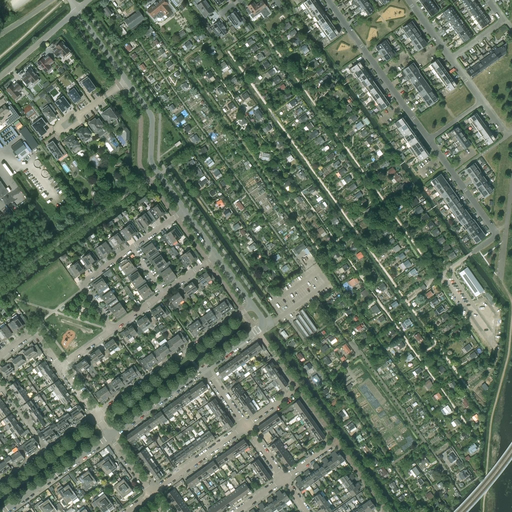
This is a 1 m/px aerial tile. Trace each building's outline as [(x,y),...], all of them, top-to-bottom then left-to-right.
[(171,10),(167,5),(168,4),(164,0),(160,0),(157,3),(157,2),(156,3),(157,3),(155,4),(147,11),(152,17),(155,15),(157,17),(160,18),(164,15),(165,15),(168,18),(173,13),(171,11),(171,10)] [(213,12),(208,5),(204,0),(200,0),(202,3),(200,4),(198,6),(200,9),(200,10),(205,17),(213,12)] [(305,9),(315,2),(314,0),(307,0),(301,4),(305,9)] [(365,0),(359,0),(354,4),(357,8),(367,1),(365,0)] [(465,8),(475,1),(475,0),(474,1),(472,0),(467,0),(463,3),(466,7),(465,8)] [(271,14),(262,1),(256,6),(253,3),(247,7),(248,8),(245,10),(249,15),(250,15),(252,19),(260,13),(264,19),(270,15),(271,14)] [(357,8),(355,10),(357,12),(359,11),(360,12),(359,14),(370,6),(367,1),(357,8)] [(424,8),(427,12),(437,5),(434,1),(432,2),(424,8)] [(467,13),(478,5),(477,5),(475,3),(476,2),(475,1),(465,8),(468,12),(467,12),(467,13)] [(308,14),(319,6),(315,2),(305,9),(308,14)] [(427,12),(430,17),(432,16),(440,10),(437,5),(427,12)] [(470,17),(481,9),(480,9),(478,7),(479,7),(478,5),(467,13),(470,17)] [(312,18),(322,11),(319,6),(308,14),(312,18)] [(370,6),(359,14),(361,17),(363,16),(364,17),(367,15),(368,14),(369,15),(372,13),(371,12),(374,10),(370,6)] [(445,17),(454,11),(451,6),(442,13),(443,15),(444,14),(446,16),(445,17)] [(112,13),(113,12),(111,9),(110,9),(108,7),(105,8),(104,8),(103,9),(103,10),(102,10),(107,17),(110,15),(112,17),(114,16),(112,13)] [(475,19),(484,13),(483,14),(481,11),(482,11),(481,9),(470,17),(472,15),(475,19)] [(130,29),(144,19),(139,12),(139,11),(124,21),(126,24),(130,29)] [(242,21),(240,18),(235,11),(227,17),(234,27),(242,21)] [(317,22),(325,15),(322,11),(312,18),(312,19),(314,17),(317,22)] [(448,21),(457,15),(454,11),(445,17),(448,21)] [(478,24),(487,17),(486,18),(484,16),(485,15),(484,13),(475,19),(478,24)] [(319,27),(329,20),(325,15),(317,22),(315,23),(319,27)] [(451,25),(460,19),(457,15),(448,21),(449,23),(450,22),(452,24),(451,25)] [(488,24),(489,23),(487,20),(488,19),(487,17),(478,24),(482,28),(488,24)] [(454,30),(463,23),(460,19),(451,25),(452,27),(453,26),(455,29),(454,29),(454,30)] [(322,32),(331,25),(328,21),(329,20),(319,27),(322,32)] [(225,29),(224,27),(223,26),(223,25),(222,23),(221,24),(219,21),(213,25),(215,27),(213,29),(217,34),(219,33),(219,34),(220,35),(221,37),(227,32),(225,29)] [(284,31),(292,26),(289,22),(281,27),(284,31)] [(404,34),(414,27),(412,25),(413,24),(412,22),(405,26),(404,25),(402,27),(403,28),(401,29),(404,34)] [(457,34),(466,27),(463,23),(454,30),(455,31),(456,30),(458,33),(457,33),(457,34)] [(325,36),(335,30),(331,25),(322,32),(325,36)] [(126,34),(121,26),(118,27),(124,35),(126,34)] [(409,37),(418,30),(416,28),(415,29),(414,27),(404,34),(406,33),(409,37)] [(460,38),(469,32),(466,27),(457,34),(460,38)] [(329,41),(337,35),(338,34),(335,30),(325,36),(329,41)] [(412,42),(420,36),(418,33),(420,33),(418,30),(409,37),(412,42)] [(466,41),(472,36),(469,32),(460,38),(461,39),(462,39),(465,42),(466,40),(466,41)] [(414,47),(423,40),(420,36),(412,42),(413,44),(412,45),(414,47)] [(378,52),(390,44),(387,40),(384,41),(384,40),(380,43),(380,44),(375,48),(378,52)] [(417,51),(427,45),(423,40),(414,47),(417,51)] [(187,49),(192,46),(189,41),(184,45),(187,49)] [(505,54),(506,43),(504,44),(502,41),(495,46),(502,56),(505,54)] [(66,58),(70,54),(70,53),(70,54),(69,52),(69,51),(61,42),(56,47),(57,48),(53,52),(57,57),(62,54),(64,56),(66,57),(66,58)] [(383,56),(392,49),(389,45),(390,44),(378,52),(380,55),(381,54),(383,56)] [(303,53),(308,49),(305,45),(300,48),(303,53)] [(502,56),(495,46),(491,49),(489,47),(489,48),(498,59),(502,56)] [(498,59),(489,48),(486,50),(488,52),(486,53),(493,62),(498,59)] [(386,60),(397,53),(395,50),(394,51),(392,49),(383,56),(386,60)] [(259,61),(264,58),(261,53),(256,56),(259,61)] [(493,62),(486,53),(482,56),(481,54),(489,65),(493,62)] [(489,65),(481,54),(478,57),(479,58),(478,59),(484,69),(489,65)] [(48,71),(51,69),(50,68),(51,67),(49,65),(53,61),(48,56),(44,60),(43,58),(37,63),(45,72),(47,70),(48,71)] [(433,69),(440,64),(437,59),(429,65),(433,69)] [(484,69),(478,59),(473,62),(480,72),(484,69)] [(314,68),(319,65),(316,60),(310,64),(314,68)] [(265,69),(270,66),(267,61),(262,64),(265,69)] [(222,71),(228,67),(224,62),(219,66),(222,71)] [(357,63),(349,70),(352,74),(352,75),(353,74),(363,67),(360,64),(359,62),(357,63)] [(480,72),(473,62),(469,65),(476,75),(480,72)] [(405,76),(416,68),(413,63),(402,71),(405,75),(405,76)] [(436,74),(444,68),(440,64),(433,69),(436,74)] [(476,75),(469,65),(464,69),(466,72),(471,78),(476,75)] [(363,67),(353,74),(356,79),(366,72),(363,67)] [(408,80),(418,73),(417,71),(418,70),(416,68),(405,76),(408,80)] [(439,78),(447,72),(444,68),(436,74),(439,78)] [(35,85),(39,81),(39,80),(38,79),(38,78),(30,69),(25,74),(26,75),(22,79),(26,84),(31,81),(33,83),(35,84),(35,85)] [(270,77),(275,74),(272,69),(267,72),(270,77)] [(366,72),(356,79),(359,83),(369,76),(366,72)] [(442,82),(450,77),(447,72),(439,78),(442,82)] [(411,85),(421,77),(418,73),(408,80),(411,85)] [(275,85),(281,81),(277,76),(272,80),(275,85)] [(359,83),(359,84),(362,88),(362,89),(364,87),(373,81),(369,76),(359,83)] [(95,88),(87,77),(78,83),(82,88),(84,86),(89,92),(95,88)] [(233,85),(238,82),(235,77),(230,80),(233,85)] [(414,89),(425,82),(421,77),(411,85),(414,89)] [(445,87),(453,81),(450,77),(442,82),(445,87)] [(373,81),(364,87),(367,91),(376,85),(373,81)] [(455,87),(457,86),(453,81),(445,87),(449,92),(455,87)] [(418,93),(428,86),(425,82),(414,89),(415,89),(417,88),(418,90),(417,91),(418,93)] [(16,101),(21,96),(19,95),(20,94),(18,92),(22,88),(17,83),(13,87),(12,85),(6,90),(14,99),(15,99),(16,100),(16,101)] [(376,85),(367,91),(371,96),(379,90),(376,85)] [(80,98),(76,93),(79,91),(75,86),(73,88),(73,89),(67,93),(74,103),(76,102),(77,103),(80,101),(79,100),(80,98)] [(220,95),(224,91),(221,86),(216,90),(220,95)] [(421,98),(431,90),(428,86),(418,93),(421,98)] [(371,96),(369,97),(373,102),(374,101),(383,95),(379,90),(371,96)] [(424,102),(434,95),(431,90),(421,98),(424,102)] [(336,99),(341,95),(337,91),(332,94),(336,99)] [(244,101),(249,97),(246,92),(241,96),(244,101)] [(286,100),(291,96),(288,92),(283,96),(286,100)] [(383,95),(374,101),(377,105),(377,106),(386,99),(383,95)] [(433,102),(437,99),(434,95),(424,102),(427,107),(430,105),(430,106),(434,103),(433,102)] [(70,106),(64,99),(63,97),(61,98),(60,97),(59,97),(56,99),(56,100),(57,101),(55,102),(62,112),(70,106)] [(377,105),(376,106),(376,107),(380,111),(389,104),(386,99),(377,106),(377,105)] [(2,117),(9,111),(4,105),(0,108),(0,120),(3,118),(2,117)] [(55,117),(52,112),(54,110),(50,105),(47,106),(43,109),(44,111),(42,112),(50,121),(55,117)] [(116,118),(109,108),(101,114),(108,124),(109,123),(110,125),(117,121),(116,118)] [(8,119),(4,122),(7,126),(19,117),(15,111),(11,114),(7,118),(8,119)] [(470,124),(479,118),(476,113),(466,120),(470,124)] [(303,123),(308,119),(305,114),(299,118),(303,123)] [(400,118),(394,123),(397,128),(396,129),(405,122),(402,117),(400,118)] [(46,132),(42,127),(46,124),(41,118),(40,119),(39,118),(33,123),(33,124),(32,125),(36,131),(37,131),(41,136),(46,132)] [(242,126),(247,123),(243,118),(238,121),(242,126)] [(473,128),(482,122),(479,118),(470,124),(470,125),(470,124),(473,128)] [(107,131),(103,125),(98,119),(96,121),(95,119),(89,123),(96,133),(99,137),(107,131)] [(405,122),(396,129),(399,134),(408,127),(409,127),(405,122)] [(478,132),(485,126),(482,122),(473,128),(473,129),(475,128),(478,132)] [(308,131),(313,127),(310,123),(305,126),(308,131)] [(10,126),(0,132),(0,145),(16,134),(10,126)] [(451,138),(461,131),(457,126),(451,131),(446,134),(449,138),(450,137),(451,138)] [(481,136),(489,131),(485,126),(478,132),(481,136)] [(38,146),(25,127),(19,131),(32,150),(38,146)] [(82,128),(76,132),(83,142),(84,141),(85,142),(89,140),(88,139),(89,138),(91,136),(90,134),(92,132),(87,127),(83,130),(82,128)] [(408,127),(399,134),(401,133),(404,137),(412,132),(412,131),(409,127),(408,127)] [(314,138),(319,135),(315,130),(310,133),(314,138)] [(454,142),(464,135),(461,131),(451,138),(454,142)] [(484,141),(492,135),(489,131),(481,136),(484,141)] [(404,137),(402,138),(406,143),(407,142),(415,136),(412,132),(404,137)] [(194,143),(199,139),(196,134),(190,138),(194,143)] [(82,149),(73,136),(72,135),(64,141),(73,153),(77,150),(78,152),(82,149)] [(457,147),(467,140),(464,135),(454,142),(457,147)] [(494,141),(495,140),(492,135),(484,141),(488,145),(494,141)] [(415,136),(407,142),(411,147),(418,141),(419,141),(415,136)] [(464,149),(470,145),(467,140),(457,147),(456,148),(458,151),(460,150),(461,151),(464,149)] [(411,147),(409,148),(412,152),(412,153),(414,151),(422,146),(418,141),(411,147)] [(16,155),(25,148),(20,142),(11,149),(16,155)] [(66,152),(60,144),(56,147),(53,143),(52,142),(47,145),(57,159),(60,157),(60,158),(62,157),(61,156),(62,156),(62,155),(66,152)] [(373,154),(379,149),(376,144),(372,147),(373,149),(371,150),(373,154)] [(414,151),(412,153),(415,157),(425,150),(422,145),(422,146),(414,151)] [(425,150),(415,157),(419,162),(427,156),(429,155),(425,150)] [(335,169),(341,165),(338,160),(332,165),(335,169)] [(469,175),(479,167),(475,163),(465,170),(469,175)] [(390,175),(395,172),(392,167),(387,171),(390,175)] [(472,179),(480,173),(478,171),(479,170),(478,168),(479,167),(469,175),(472,179)] [(341,176),(346,172),(343,168),(337,172),(341,176)] [(301,179),(306,176),(302,171),(298,174),(301,179)] [(474,184),(483,177),(480,173),(472,179),(473,181),(472,182),(474,184)] [(441,174),(431,181),(434,185),(435,185),(444,179),(441,174)] [(478,188),(486,182),(483,177),(474,184),(475,186),(476,185),(478,188)] [(434,185),(433,186),(436,191),(446,184),(444,182),(445,181),(444,179),(435,185),(434,185)] [(289,187),(292,185),(288,180),(282,184),(285,189),(288,187),(289,187)] [(0,198),(8,192),(0,181),(0,198)] [(480,193),(489,186),(486,182),(478,188),(480,190),(478,191),(480,193)] [(446,184),(436,191),(439,195),(440,195),(441,194),(450,187),(449,185),(447,186),(446,184)] [(488,194),(493,191),(489,186),(480,193),(483,197),(485,196),(485,197),(489,195),(488,194)] [(450,187),(441,194),(444,198),(444,199),(452,193),(451,190),(452,190),(450,187)] [(444,198),(442,200),(445,204),(457,196),(455,194),(454,195),(452,193),(444,199),(444,198)] [(457,196),(445,204),(448,209),(450,207),(459,201),(457,199),(458,198),(457,196)] [(459,201),(450,207),(453,212),(462,206),(459,201)] [(0,202),(0,216),(2,218),(12,211),(8,205),(4,207),(0,202)] [(166,213),(159,203),(153,208),(159,216),(161,214),(163,216),(166,213)] [(418,214),(423,211),(420,206),(415,209),(418,214)] [(453,212),(451,213),(455,218),(465,210),(462,206),(453,212)] [(159,216),(153,208),(147,212),(154,222),(157,220),(156,218),(159,216)] [(465,210),(455,218),(458,222),(459,221),(468,215),(465,210)] [(154,222),(147,212),(141,216),(146,225),(149,223),(150,224),(154,222)] [(424,222),(429,218),(426,213),(421,217),(424,222)] [(468,215),(459,221),(460,223),(461,223),(463,225),(471,219),(468,215)] [(146,225),(141,216),(134,221),(142,231),(145,228),(144,226),(146,225)] [(337,225),(340,223),(338,221),(335,216),(330,220),(333,225),(335,223),(337,225)] [(463,225),(461,226),(464,231),(466,229),(476,223),(474,220),(473,221),(471,219),(463,225)] [(429,229),(434,226),(431,221),(426,225),(429,229)] [(139,233),(132,223),(125,227),(131,235),(134,234),(135,235),(139,233)] [(476,223),(466,229),(469,233),(469,234),(478,228),(476,226),(477,225),(476,223)] [(183,236),(176,226),(172,229),(173,231),(171,232),(176,241),(183,236)] [(131,235),(125,227),(119,232),(126,242),(130,239),(128,237),(131,235)] [(320,235),(325,232),(321,227),(317,230),(320,235)] [(469,233),(468,235),(471,239),(473,238),(472,238),(482,231),(480,229),(479,230),(478,228),(469,234),(469,233)] [(482,231),(472,238),(473,238),(476,243),(476,242),(477,243),(481,241),(480,240),(485,236),(482,231)] [(126,242),(119,232),(113,236),(119,244),(122,242),(123,244),(126,242)] [(176,241),(171,232),(168,234),(167,233),(163,235),(170,245),(176,241)] [(119,244),(113,236),(107,240),(114,250),(118,248),(116,246),(119,244)] [(114,250),(107,240),(101,245),(107,253),(109,251),(111,253),(114,250)] [(155,247),(150,241),(140,248),(143,251),(145,250),(147,253),(155,247)] [(299,252),(305,247),(302,243),(296,247),(292,250),(296,256),(300,253),(299,252)] [(107,253),(101,245),(95,249),(102,259),(105,257),(104,255),(107,253)] [(149,260),(159,253),(155,247),(147,253),(148,256),(147,257),(149,260)] [(199,258),(191,249),(185,253),(191,261),(194,259),(195,261),(199,258)] [(99,261),(92,251),(86,256),(91,264),(94,262),(95,264),(99,261)] [(359,260),(364,256),(360,252),(355,255),(359,260)] [(450,260),(456,256),(453,252),(447,256),(450,260)] [(163,259),(159,253),(149,260),(152,264),(153,262),(155,265),(163,259)] [(191,261),(185,253),(179,257),(186,267),(190,265),(188,263),(191,261)] [(91,264),(86,256),(79,260),(87,270),(90,268),(89,266),(91,264)] [(131,264),(129,261),(131,260),(128,257),(118,264),(123,270),(131,264)] [(166,263),(163,259),(155,265),(157,268),(155,269),(158,272),(168,265),(166,263)] [(87,270),(79,260),(73,264),(79,273),(82,271),(83,272),(87,270)] [(404,270),(411,265),(408,260),(401,265),(404,270)] [(79,273),(73,264),(67,269),(74,279),(78,276),(77,275),(79,273)] [(127,276),(137,269),(134,266),(133,267),(131,264),(123,270),(127,276)] [(172,271),(168,265),(158,272),(160,276),(162,275),(164,277),(172,271)] [(467,268),(459,273),(463,279),(466,283),(472,291),(473,293),(481,288),(467,268)] [(139,276),(138,274),(139,272),(137,269),(127,276),(131,282),(139,276)] [(167,285),(177,278),(172,271),(164,277),(166,280),(164,281),(167,285)] [(216,280),(212,274),(209,276),(206,272),(202,275),(207,283),(212,279),(213,282),(216,280)] [(274,273),(269,277),(273,282),(278,279),(274,273)] [(207,283),(202,275),(197,279),(200,283),(198,284),(202,290),(204,288),(202,286),(207,283)] [(105,283),(100,276),(91,283),(93,287),(95,286),(97,288),(105,283)] [(136,288),(146,281),(143,278),(141,279),(139,276),(131,282),(136,288)] [(148,289),(146,286),(148,285),(146,281),(136,288),(140,294),(148,289)] [(202,290),(198,284),(195,286),(192,282),(188,285),(193,293),(197,289),(199,292),(202,290)] [(99,296),(109,289),(105,283),(97,288),(99,291),(97,292),(99,296)] [(193,293),(188,285),(183,289),(186,293),(184,295),(188,300),(190,298),(188,296),(193,293)] [(114,295),(109,289),(99,296),(102,299),(104,298),(105,301),(114,295)] [(145,301),(154,294),(152,290),(150,291),(148,289),(140,294),(145,301)] [(188,300),(184,295),(181,296),(178,292),(173,295),(179,303),(183,300),(185,302),(188,300)] [(108,308),(118,301),(114,295),(105,301),(107,303),(106,305),(108,308)] [(179,303),(173,295),(169,299),(172,303),(169,305),(173,310),(176,308),(174,306),(179,303)] [(234,309),(227,299),(220,304),(226,312),(230,309),(231,311),(234,309)] [(122,307),(118,301),(108,308),(111,311),(112,310),(114,313),(122,307)] [(394,309),(399,305),(396,301),(390,304),(394,309)] [(226,312),(220,304),(214,309),(220,318),(223,316),(222,315),(226,312)] [(160,305),(155,309),(160,316),(165,313),(167,315),(169,313),(165,308),(163,309),(160,305)] [(374,314),(379,310),(375,305),(370,308),(374,314)] [(117,320),(127,313),(122,307),(114,313),(116,315),(114,317),(117,320)] [(155,309),(150,312),(153,316),(151,318),(155,324),(157,322),(156,319),(160,316),(155,309)] [(220,318),(214,309),(207,314),(213,322),(216,319),(218,320),(220,318)] [(317,330),(302,310),(302,309),(298,312),(299,314),(295,317),(297,319),(293,322),(304,339),(309,336),(308,335),(312,332),(312,333),(317,330)] [(28,323),(25,319),(21,314),(19,316),(17,313),(11,318),(13,320),(19,328),(22,326),(23,327),(28,323)] [(213,322),(207,314),(200,318),(207,328),(210,326),(209,324),(213,322)] [(145,315),(141,319),(148,329),(153,325),(155,324),(151,318),(148,320),(145,315)] [(207,328),(200,318),(194,323),(200,331),(203,328),(204,330),(207,328)] [(141,319),(136,322),(139,326),(137,328),(141,334),(143,332),(148,329),(141,319)] [(19,328),(13,320),(7,325),(10,329),(14,334),(17,332),(16,330),(19,328)] [(450,329),(455,326),(452,321),(447,325),(450,329)] [(200,331),(194,323),(187,328),(194,337),(197,335),(196,334),(200,331)] [(10,329),(8,330),(4,324),(3,324),(0,325),(0,327),(1,329),(6,337),(10,335),(11,336),(14,334),(10,329)] [(131,325),(127,329),(132,336),(137,333),(138,335),(141,334),(137,328),(134,330),(131,325)] [(391,337),(395,333),(392,328),(387,332),(391,337)] [(123,338),(121,339),(126,345),(127,344),(129,342),(128,339),(132,336),(127,329),(122,332),(125,336),(123,338)] [(188,342),(181,332),(174,337),(180,345),(183,343),(184,344),(188,342)] [(417,341),(422,338),(418,333),(414,336),(417,341)] [(180,345),(174,337),(167,342),(174,351),(177,349),(176,348),(180,345)] [(122,347),(118,341),(116,343),(113,339),(108,342),(114,349),(118,346),(120,349),(122,347)] [(400,349),(405,346),(401,341),(396,345),(400,349)] [(114,349),(108,342),(104,345),(107,349),(104,351),(108,357),(111,355),(109,353),(114,349)] [(174,351),(167,342),(161,347),(166,355),(170,352),(171,354),(174,351)] [(266,350),(260,342),(258,343),(257,342),(253,345),(258,353),(262,350),(263,351),(266,350)] [(42,353),(36,344),(34,346),(32,343),(29,345),(30,347),(27,349),(33,357),(34,359),(42,353)] [(347,354),(351,351),(345,344),(341,347),(347,354)] [(466,352),(472,348),(468,344),(463,348),(466,352)] [(139,346),(133,351),(135,353),(142,348),(140,345),(139,346)] [(258,353),(253,345),(248,348),(254,356),(258,353)] [(166,355),(161,347),(154,351),(161,361),(164,359),(163,357),(166,355)] [(254,356),(248,348),(244,352),(249,359),(254,356)] [(33,357),(27,349),(24,351),(23,349),(20,351),(28,362),(30,361),(29,360),(33,357)] [(108,357),(104,351),(102,353),(99,349),(94,352),(99,359),(104,356),(106,359),(108,357)] [(28,362),(20,351),(17,353),(19,355),(16,357),(21,365),(26,362),(27,364),(28,362)] [(161,361),(154,351),(148,356),(153,364),(157,361),(158,363),(161,361)] [(95,363),(99,359),(94,352),(89,355),(92,360),(90,361),(94,367),(97,365),(95,363)] [(249,359),(244,352),(239,355),(245,362),(249,359)] [(245,362),(239,355),(235,358),(240,365),(245,362)] [(153,364),(148,356),(141,361),(140,359),(137,361),(144,370),(146,369),(148,370),(151,368),(150,367),(153,364)] [(21,365),(16,357),(13,359),(11,357),(9,359),(17,371),(18,370),(17,368),(21,365)] [(240,365),(235,358),(231,361),(236,369),(240,365)] [(17,371),(9,359),(6,361),(7,363),(4,365),(10,373),(14,370),(15,372),(17,371)] [(94,367),(90,361),(88,363),(85,359),(80,362),(85,370),(90,366),(92,369),(94,367)] [(40,371),(48,365),(44,361),(41,363),(39,361),(37,363),(39,365),(37,366),(34,368),(37,373),(40,371)] [(236,369),(231,361),(226,364),(232,372),(236,369)] [(81,373),(85,370),(80,362),(75,365),(78,370),(76,371),(82,380),(85,378),(81,373)] [(271,362),(264,368),(267,372),(275,367),(271,362)] [(232,372),(226,364),(222,367),(227,375),(232,372)] [(10,373),(4,365),(1,367),(0,366),(0,365),(0,371),(5,379),(7,378),(6,376),(10,373)] [(43,376),(51,370),(48,365),(40,371),(43,376)] [(141,375),(134,365),(128,370),(133,378),(137,376),(138,377),(141,375)] [(227,375),(222,367),(217,370),(223,378),(227,375)] [(267,372),(265,374),(268,378),(270,376),(278,371),(275,367),(267,372)] [(46,380),(54,374),(51,370),(43,376),(46,380)] [(133,378),(128,370),(121,375),(128,385),(131,382),(130,381),(133,378)] [(278,371),(270,376),(273,381),(281,375),(278,371)] [(47,386),(57,379),(54,374),(46,380),(44,382),(47,386)] [(316,374),(312,377),(316,384),(321,381),(316,374)] [(128,385),(121,375),(114,380),(120,388),(124,385),(125,387),(128,385)] [(273,381),(271,383),(274,387),(276,385),(284,380),(281,375),(273,381)] [(53,391),(62,385),(58,380),(50,386),(53,391)] [(120,388),(114,380),(108,384),(115,394),(118,392),(116,390),(120,388)] [(284,380),(276,385),(280,390),(287,384),(284,380)] [(429,380),(423,384),(426,387),(428,390),(433,386),(431,383),(429,380)] [(12,391),(20,385),(17,381),(9,386),(12,391)] [(205,385),(202,381),(198,385),(203,392),(208,389),(205,385)] [(454,388),(457,386),(453,381),(447,385),(450,390),(453,388),(454,388)] [(115,394),(108,384),(101,389),(107,397),(111,394),(112,396),(115,394)] [(234,394),(241,388),(238,384),(230,389),(234,394)] [(15,395),(23,389),(20,385),(12,391),(15,395)] [(57,395),(65,389),(62,385),(53,391),(57,395)] [(203,392),(198,385),(193,388),(199,395),(203,392)] [(199,395),(193,388),(189,391),(194,398),(199,395)] [(237,398),(245,393),(241,388),(234,394),(237,398)] [(18,400),(26,394),(23,389),(15,395),(18,400)] [(60,399),(68,394),(65,389),(57,395),(60,399)] [(107,397),(101,389),(94,394),(101,404),(104,401),(103,400),(107,397)] [(194,398),(189,391),(184,394),(190,402),(194,398)] [(240,402),(248,397),(245,393),(237,398),(240,402)] [(22,404),(30,398),(26,394),(18,400),(22,404)] [(63,404),(71,398),(68,394),(60,399),(63,404)] [(190,402),(184,394),(180,397),(185,405),(190,402)] [(185,405),(180,397),(176,400),(181,408),(185,405)] [(243,407),(251,401),(248,397),(240,402),(243,407)] [(210,408),(218,403),(214,398),(207,404),(210,408)] [(26,410),(34,404),(31,400),(23,406),(26,410)] [(181,408),(176,400),(171,403),(177,411),(181,408)] [(294,410),(302,405),(298,400),(291,405),(294,410)] [(246,411),(254,406),(251,401),(243,407),(246,411)] [(177,411),(171,403),(167,407),(172,414),(177,411)] [(213,413),(221,407),(218,403),(210,408),(213,413)] [(29,415),(37,409),(34,404),(26,410),(29,415)] [(76,406),(72,409),(79,419),(82,418),(84,416),(80,411),(82,410),(79,404),(76,406)] [(250,416),(257,410),(260,409),(256,404),(254,406),(246,411),(250,416)] [(297,415),(305,409),(302,405),(294,410),(297,415)] [(446,413),(450,410),(447,405),(442,409),(446,413)] [(174,416),(172,414),(167,407),(162,410),(169,419),(174,416)] [(216,417),(224,412),(221,407),(213,413),(216,417)] [(0,419),(10,413),(7,408),(0,412),(0,415),(0,416),(0,415),(0,419)] [(32,419),(40,413),(37,409),(29,415),(32,419)] [(68,412),(65,414),(69,419),(71,418),(75,423),(77,421),(79,419),(72,409),(68,412)] [(301,419),(308,414),(305,409),(297,415),(301,419)] [(161,411),(156,414),(161,422),(163,424),(168,421),(161,411)] [(219,422),(227,416),(224,412),(216,417),(219,422)] [(42,419),(44,418),(40,413),(32,419),(35,424),(39,421),(42,419)] [(282,421),(276,413),(272,417),(277,424),(282,421)] [(6,424),(14,419),(11,414),(3,420),(6,424)] [(65,414),(58,419),(59,421),(65,429),(68,427),(70,426),(66,421),(69,419),(65,414)] [(156,414),(152,417),(157,425),(161,422),(156,414)] [(304,424),(312,418),(308,414),(301,419),(304,424)] [(476,414),(471,418),(475,423),(480,419),(476,414)] [(223,426),(230,421),(227,416),(219,422),(223,426)] [(152,417),(147,421),(153,428),(157,425),(152,417)] [(277,424),(272,417),(267,420),(272,428),(277,424)] [(307,429),(315,423),(312,418),(304,424),(307,429)] [(9,429),(17,423),(14,419),(6,424),(9,429)] [(272,428),(267,420),(262,423),(268,431),(272,428)] [(54,422),(51,424),(55,429),(57,428),(61,432),(63,431),(65,429),(59,421),(55,424),(54,422)] [(147,421),(143,424),(148,431),(153,428),(147,421)] [(226,431),(233,425),(230,421),(223,426),(226,431)] [(12,433),(20,427),(17,423),(9,429),(12,433)] [(268,431),(262,423),(257,427),(263,434),(268,431)] [(311,433),(318,428),(315,423),(307,429),(311,433)] [(49,426),(45,429),(52,439),(54,437),(56,436),(53,431),(55,429),(51,424),(49,426)] [(143,424),(138,427),(144,434),(148,431),(143,424)] [(16,437),(24,432),(20,427),(12,433),(16,438),(16,437)] [(138,427),(134,430),(139,438),(144,434),(138,427)] [(314,438),(322,432),(318,428),(311,433),(314,438)] [(39,429),(36,431),(38,434),(41,439),(44,437),(47,442),(49,441),(52,439),(45,429),(44,429),(40,432),(39,429)] [(134,430),(130,433),(135,441),(139,438),(134,430)] [(214,437),(208,430),(204,433),(209,440),(214,437)] [(464,439),(469,435),(466,431),(461,434),(464,439)] [(317,443),(325,437),(322,432),(314,438),(317,443)] [(130,433),(125,436),(131,444),(135,441),(130,433)] [(209,440),(204,433),(199,436),(205,444),(209,440)] [(358,443),(363,439),(360,434),(355,438),(358,443)] [(205,444),(199,436),(195,439),(201,447),(205,444)] [(38,449),(34,444),(37,442),(33,437),(30,439),(32,440),(27,443),(33,452),(38,449)] [(201,447),(195,439),(191,442),(196,450),(201,447)] [(249,447),(243,439),(239,443),(244,450),(249,447)] [(274,450),(282,444),(278,440),(271,445),(274,450)] [(196,450),(191,442),(186,445),(192,453),(196,450)] [(33,452),(27,443),(23,447),(22,445),(19,447),(23,452),(25,450),(29,455),(33,452)] [(244,450),(239,443),(234,446),(239,453),(244,450)] [(277,455),(285,449),(282,444),(274,450),(277,455)] [(471,447),(467,449),(470,454),(478,448),(475,444),(473,445),(472,445),(470,446),(471,447)] [(192,453),(186,445),(182,448),(187,456),(192,453)] [(239,453),(234,446),(229,449),(235,457),(239,453)] [(24,459),(21,454),(23,452),(19,447),(17,449),(18,450),(14,453),(20,462),(24,459)] [(141,458),(148,453),(145,448),(137,453),(141,458)] [(187,456),(182,448),(178,452),(183,459),(187,456)] [(235,457),(229,449),(225,452),(230,460),(235,457)] [(281,459),(288,454),(285,449),(277,455),(281,459)] [(345,461),(339,453),(337,454),(334,451),(332,452),(340,464),(345,461)] [(183,459),(178,452),(173,455),(179,462),(183,459)] [(230,460),(225,452),(220,456),(226,463),(230,460)] [(340,464),(332,452),(330,454),(332,457),(330,459),(336,467),(340,464)] [(20,462),(14,453),(9,456),(8,455),(6,457),(9,462),(12,460),(15,465),(20,462)] [(144,462),(151,457),(148,453),(141,458),(144,462)] [(284,464),(292,458),(288,454),(281,459),(284,464)] [(112,462),(109,458),(111,457),(110,455),(103,460),(107,466),(112,462)] [(179,462),(173,455),(169,458),(174,466),(179,462)] [(226,463),(220,456),(215,459),(221,467),(226,463)] [(11,468),(7,464),(9,462),(6,457),(3,458),(4,460),(0,463),(6,472),(11,468)] [(147,467),(154,461),(151,457),(144,462),(147,467)] [(336,467),(330,459),(328,461),(326,457),(323,459),(331,470),(336,467)] [(287,469),(295,463),(292,458),(284,464),(287,469)] [(253,469),(261,464),(258,459),(250,465),(253,469)] [(331,470),(323,459),(321,460),(324,464),(321,465),(327,473),(331,470)] [(107,466),(103,460),(96,464),(98,467),(99,465),(102,469),(107,466)] [(150,471),(158,466),(154,461),(147,467),(150,471)] [(219,468),(213,461),(208,464),(214,472),(219,468)] [(111,472),(118,467),(117,465),(117,464),(116,463),(115,463),(113,464),(112,462),(107,466),(111,472)] [(327,473),(321,465),(319,467),(317,463),(315,465),(323,476),(327,473)] [(214,472),(208,464),(204,467),(209,475),(214,472)] [(257,474),(264,469),(261,464),(253,469),(257,474)] [(323,476),(315,465),(312,467),(315,470),(313,472),(318,479),(323,476)] [(111,472),(107,466),(102,469),(105,473),(103,474),(105,476),(111,472)] [(153,476),(161,470),(158,466),(150,471),(153,476)] [(209,475),(204,467),(199,471),(204,478),(209,475)] [(92,476),(90,472),(91,471),(90,469),(83,474),(87,480),(92,476)] [(260,479),(268,473),(264,469),(257,474),(260,479)] [(156,480),(164,475),(161,470),(153,476),(156,480)] [(318,479),(313,472),(311,473),(308,470),(306,471),(314,483),(318,479)] [(204,478),(199,471),(194,474),(200,482),(204,478)] [(314,483),(306,471),(304,473),(306,476),(304,478),(310,486),(314,483)] [(264,483),(271,478),(268,473),(260,479),(264,483)] [(343,483),(353,476),(351,473),(348,476),(346,474),(339,478),(343,483)] [(87,480),(83,474),(76,479),(78,481),(79,480),(82,483),(87,480)] [(200,482),(194,474),(190,477),(195,485),(200,482)] [(92,486),(98,481),(97,479),(95,480),(92,476),(87,480),(92,486)] [(310,486),(304,478),(302,479),(299,476),(297,478),(305,489),(310,486)] [(352,482),(351,480),(354,478),(353,476),(343,483),(346,487),(352,482)] [(128,484),(126,483),(128,481),(125,477),(118,482),(123,488),(128,484)] [(195,485),(190,477),(185,481),(190,489),(195,485)] [(305,489),(297,478),(295,479),(297,483),(295,484),(301,492),(305,489)] [(92,486),(87,480),(82,483),(83,485),(82,486),(82,487),(83,489),(85,491),(92,486)] [(123,488),(118,482),(117,480),(112,484),(113,486),(112,488),(113,490),(115,488),(118,492),(123,488)] [(349,492),(359,484),(358,482),(354,485),(352,482),(346,487),(349,492)] [(70,483),(63,488),(67,494),(72,490),(71,489),(72,488),(73,487),(70,483)] [(250,490),(245,483),(240,486),(245,494),(250,490)] [(132,491),(134,489),(132,487),(131,488),(128,484),(123,488),(129,496),(133,493),(132,491)] [(359,491),(357,489),(361,487),(359,484),(349,492),(352,496),(359,491)] [(58,492),(56,493),(58,495),(59,494),(62,498),(67,494),(63,488),(61,486),(56,490),(58,492)] [(245,494),(240,486),(235,490),(241,497),(245,494)] [(129,496),(123,488),(118,492),(121,496),(119,497),(121,499),(123,497),(125,499),(129,496)] [(170,499),(177,493),(174,489),(166,494),(170,499)] [(72,490),(67,494),(72,500),(73,501),(77,498),(76,497),(78,495),(77,493),(76,491),(75,491),(74,492),(72,490)] [(241,497),(235,490),(231,493),(236,501),(241,497)] [(291,502),(284,492),(282,494),(279,490),(277,492),(285,503),(287,505),(291,502)] [(313,501),(311,502),(313,504),(323,497),(325,495),(322,491),(320,492),(316,495),(313,497),(315,500),(313,501)] [(109,500),(107,497),(108,497),(108,495),(106,492),(104,494),(102,492),(98,495),(104,503),(109,500)] [(285,503),(277,492),(275,493),(277,497),(275,498),(281,506),(285,503)] [(173,503),(181,498),(177,493),(170,499),(173,503)] [(236,501),(231,493),(226,496),(232,504),(236,501)] [(67,494),(62,498),(65,501),(63,503),(65,505),(72,500),(67,494)] [(104,503),(98,495),(93,499),(94,501),(92,503),(94,506),(96,507),(97,505),(99,507),(104,503)] [(232,504),(226,496),(221,500),(227,507),(232,504)] [(281,506),(275,498),(273,500),(271,496),(268,498),(276,509),(278,511),(282,508),(281,506)] [(50,497),(43,502),(47,508),(52,505),(51,503),(52,503),(53,502),(53,501),(52,499),(51,499),(50,497)] [(323,497),(313,504),(314,506),(316,505),(318,504),(319,506),(326,501),(323,497)] [(176,508),(184,503),(181,498),(173,503),(176,508)] [(272,511),(276,509),(268,498),(266,500),(269,503),(266,505),(271,511),(272,511)] [(376,508),(370,499),(365,503),(370,510),(372,509),(373,510),(376,508)] [(42,500),(34,506),(37,510),(40,508),(42,511),(47,508),(43,502),(42,500)] [(112,506),(115,504),(113,502),(111,503),(109,500),(104,503),(110,511),(114,508),(112,506)] [(227,507),(221,500),(217,503),(222,510),(227,507)] [(320,509),(317,511),(318,511),(320,511),(329,506),(326,501),(319,506),(321,508),(320,509)] [(108,511),(110,511),(104,503),(99,507),(102,511),(100,511),(108,511)] [(179,511),(180,511),(187,507),(184,503),(176,508),(179,511)] [(220,511),(222,510),(217,503),(212,506),(216,511),(220,511)] [(271,511),(266,505),(264,506),(262,503),(260,504),(265,511),(271,511)] [(370,510),(365,503),(361,506),(365,511),(369,511),(370,510)]
